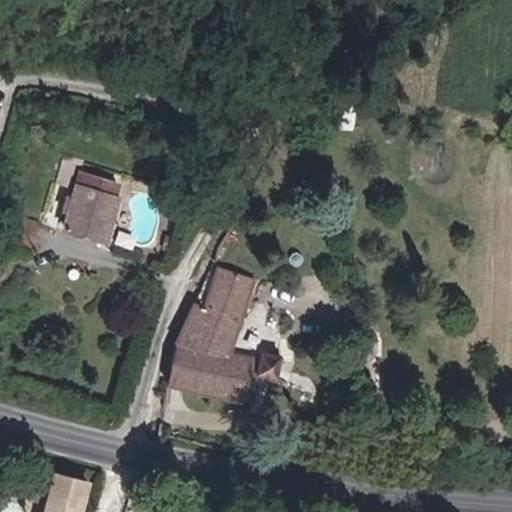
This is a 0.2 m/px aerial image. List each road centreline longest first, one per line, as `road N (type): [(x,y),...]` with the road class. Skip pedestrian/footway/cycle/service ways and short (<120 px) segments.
road 1 (primary): [(127,452),(384,495),(511,500)]
road 2 (unclassified): [(277,132),(185,285),(127,452)]
road 3 (residential): [(277,132),(60,82),(24,79),(0,88)]
road 4 (unclassified): [(395,0),(377,9),(277,132)]
road 5 (primary): [(0,420),(127,452)]
